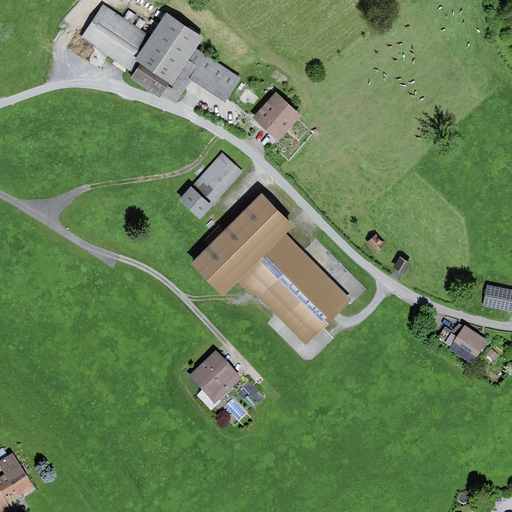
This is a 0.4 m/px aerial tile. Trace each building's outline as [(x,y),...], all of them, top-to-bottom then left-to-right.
[(155,35),(106,3),(85,35),(134,67),(155,35)] [(208,35),(171,12),(142,59),(178,82),(208,35)] [(243,78),(202,52),(197,61),(201,64),(194,75),(231,98),(243,78)] [(171,85),(142,65),(134,77),(163,97),(171,85)] [(280,91),(257,116),(282,139),(305,114),(280,91)] [(224,154),(195,186),(215,206),(244,171),(224,154)] [(195,186),(184,197),(205,217),(215,206),(195,186)] [(310,344),(355,299),(292,234),(300,224),(269,190),(196,261),(228,292),(241,281),(310,344)] [(388,246),(376,233),(368,243),(379,254),(388,246)] [(411,260),(402,254),(397,264),(407,270),(411,260)] [(511,288),(489,284),(485,305),(511,309),(511,288)] [(492,344),(469,330),(455,353),(478,367),(492,344)] [(220,407),(248,381),(221,352),(193,378),(220,407)] [(35,488),(17,452),(0,459),(0,466),(5,476),(0,478),(0,511),(4,511),(12,509),(8,501),(35,488)]
